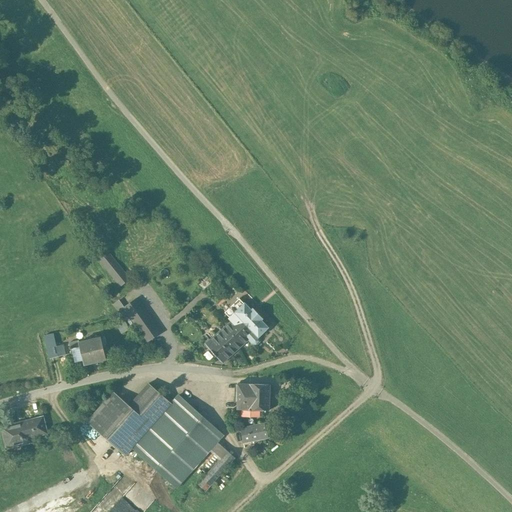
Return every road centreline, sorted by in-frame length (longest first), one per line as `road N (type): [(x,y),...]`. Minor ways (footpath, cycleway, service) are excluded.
road 1 (track): [(232,511),(378,376),(353,285),(306,195)]
road 2 (residential): [(0,402),(155,365),(228,370)]
